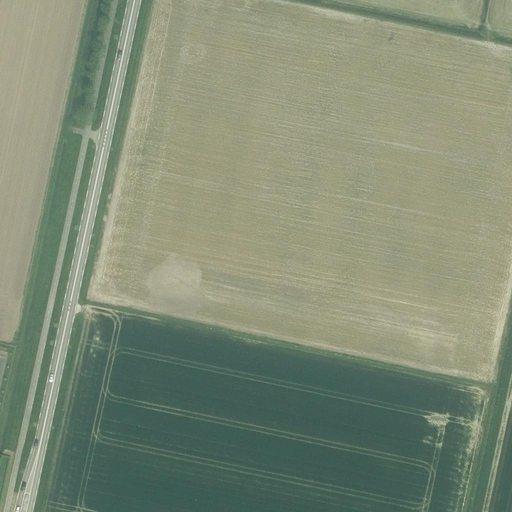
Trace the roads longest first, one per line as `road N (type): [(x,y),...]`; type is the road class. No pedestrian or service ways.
road 1 (secondary): [(39,449),(134,0)]
road 2 (track): [(69,309),(122,312),(492,391)]
road 3 (track): [(257,0),(511,51)]
